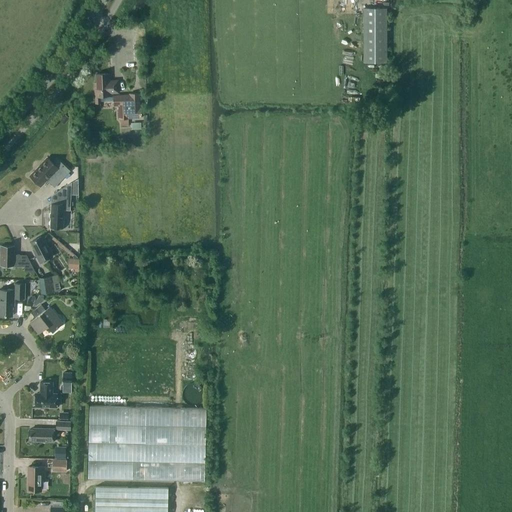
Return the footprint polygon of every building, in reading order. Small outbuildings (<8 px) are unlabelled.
[(387,8),(364,8),(363,62),(386,62),(387,8)] [(96,82),(94,83),(95,103),(100,103),(100,101),(113,101),(113,97),(109,97),(109,96),(111,96),(111,93),(118,93),(118,80),(108,81),(108,73),(96,74),(96,82)] [(140,107),(139,107),(139,93),(129,94),(113,95),(113,97),(113,101),(113,106),(118,105),(118,119),(120,119),(121,125),(128,125),(128,118),(140,118),(140,107)] [(65,114),(61,118),(65,123),(69,118),(65,114)] [(47,179),(54,187),(70,171),(59,161),(55,165),(47,157),(29,175),(41,186),(47,179)] [(64,210),(70,210),(71,193),(71,186),(71,183),(71,182),(54,194),(58,201),(58,204),(51,203),(50,220),(49,221),(49,223),(50,225),(50,227),(63,227),(64,210)] [(33,249),(40,262),(52,256),(45,243),(44,243),(40,236),(30,241),(34,248),(33,249)] [(0,262),(0,264),(13,265),(14,246),(0,245),(0,262)] [(27,255),(22,254),(21,265),(25,266),(33,266),(27,255)] [(53,292),(51,276),(39,278),(41,293),(53,292)] [(14,290),(0,289),(0,314),(12,315),(12,306),(14,306),(14,298),(24,298),(25,283),(14,283),(14,290)] [(31,321),(40,332),(48,326),(52,331),(62,324),(49,307),(45,310),(41,304),(31,312),(35,318),(31,321)] [(94,368),(93,393),(101,393),(102,369),(94,368)] [(59,406),(60,399),(57,398),(57,393),(52,393),(53,382),(40,381),(40,394),(35,394),(35,405),(43,406),(44,407),(56,407),(56,406),(59,406)] [(92,404),(90,476),(207,478),(208,442),(209,406),(92,404)] [(55,430),(70,430),(71,421),(55,421),(55,430)] [(33,441),(54,442),(54,429),(33,428),(33,429),(29,429),(29,440),(33,440),(33,441)] [(65,447),(55,447),(55,458),(65,458),(65,447)] [(52,471),(66,471),(66,460),(52,459),(52,471)] [(43,475),(43,466),(28,466),(28,490),(41,491),(41,475),(43,475)] [(166,511),(167,487),(95,486),(94,511),(166,511)]
